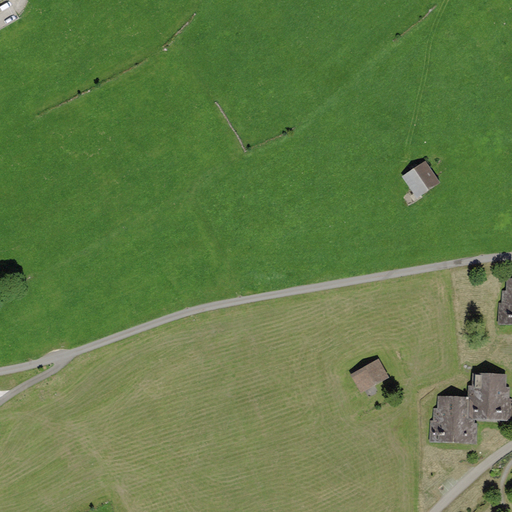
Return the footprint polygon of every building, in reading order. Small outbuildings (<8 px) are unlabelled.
[(422,163),(398,178),(412,200),(436,186),(422,163)] [(511,278),(507,278),(501,327),(511,327),(511,278)] [(348,376),(359,395),(389,379),(378,359),(348,376)] [(501,379),(471,374),(464,421),(494,426),(501,379)] [(460,442),(465,399),(438,396),(433,439),(460,442)]
